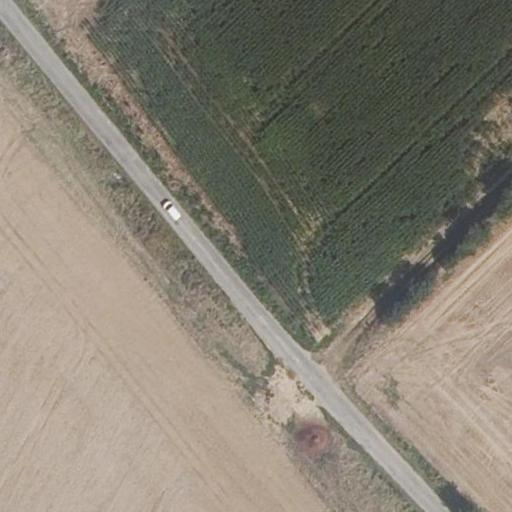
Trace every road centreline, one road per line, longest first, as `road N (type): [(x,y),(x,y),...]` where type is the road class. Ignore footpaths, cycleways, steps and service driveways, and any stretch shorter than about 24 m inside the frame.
road 1 (unclassified): [(436,511),(310,376),(0,1)]
road 2 (track): [(310,376),(511,184)]
